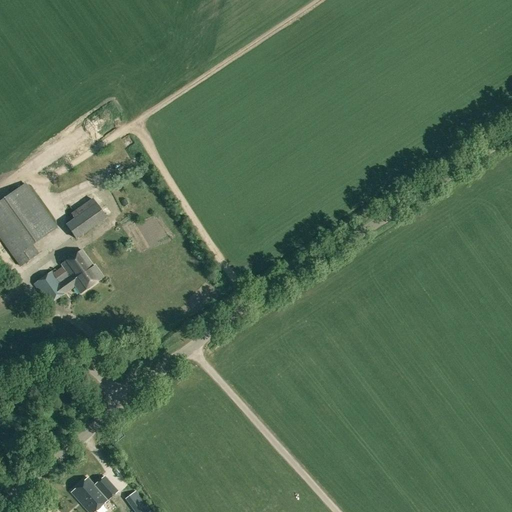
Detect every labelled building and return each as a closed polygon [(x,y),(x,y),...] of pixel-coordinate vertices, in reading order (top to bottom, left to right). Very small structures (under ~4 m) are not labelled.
[(141,158),(135,161),(140,171),(146,168),(141,158)] [(0,201),(0,237),(20,266),(38,254),(32,245),(56,228),(25,184),(0,201)] [(66,225),(76,240),(107,219),(93,199),(71,214),(74,219),(66,225)] [(135,239),(145,234),(138,220),(128,225),(135,239)] [(33,284),(48,305),(75,287),(80,294),(103,278),(94,266),(93,267),(81,250),(61,265),(66,272),(59,277),(62,281),(60,283),(51,271),(33,284)] [(66,511),(79,511),(77,509),(81,505),(87,511),(94,511),(107,500),(107,501),(118,492),(104,476),(94,485),(88,478),(65,498),(72,506),(66,511)]
